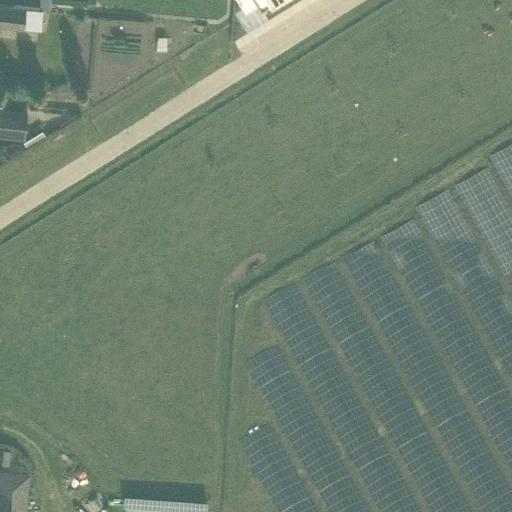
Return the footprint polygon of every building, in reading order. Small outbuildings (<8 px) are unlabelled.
[(48,8),(48,0),(25,0),(25,6),(48,8)] [(254,0),(258,5),(262,11),(279,0),(254,0)] [(0,25),(25,28),(26,11),(0,8),(0,25)] [(158,37),(157,50),(167,50),(167,37),(158,37)] [(28,114),(0,110),(0,134),(26,137),(28,114)] [(0,511),(23,511),(27,474),(0,471),(0,511)] [(124,510),(212,511),(212,495),(125,494),(124,510)]
